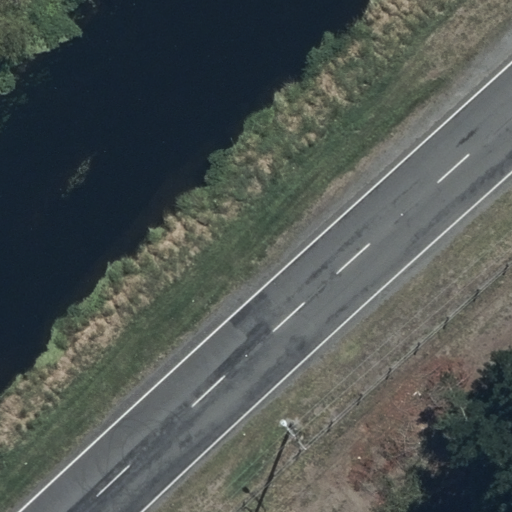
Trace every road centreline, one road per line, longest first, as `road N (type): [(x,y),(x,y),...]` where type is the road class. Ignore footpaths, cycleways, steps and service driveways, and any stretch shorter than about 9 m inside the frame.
road 1 (tertiary): [(511,123),(94,511)]
road 2 (track): [(319,511),(356,463),(511,315)]
